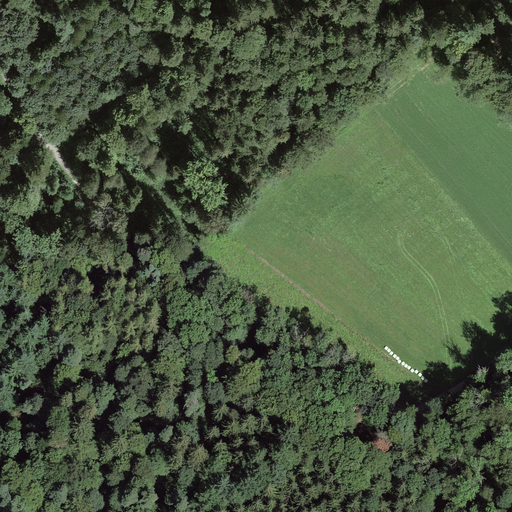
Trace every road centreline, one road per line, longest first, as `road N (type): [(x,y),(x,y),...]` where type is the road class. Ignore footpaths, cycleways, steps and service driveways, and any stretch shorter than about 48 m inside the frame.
road 1 (track): [(318,354),(134,254),(53,150)]
road 2 (track): [(318,354),(404,418),(511,358)]
